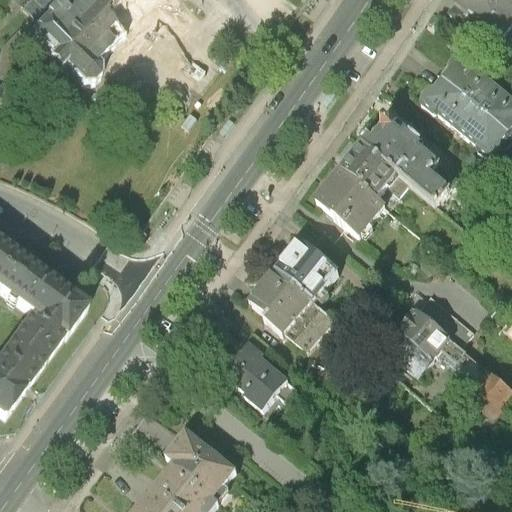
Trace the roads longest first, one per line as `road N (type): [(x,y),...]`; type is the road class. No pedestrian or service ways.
road 1 (primary): [(368,0),(155,294)]
road 2 (primary): [(155,294),(8,494)]
road 3 (residential): [(0,200),(155,294)]
